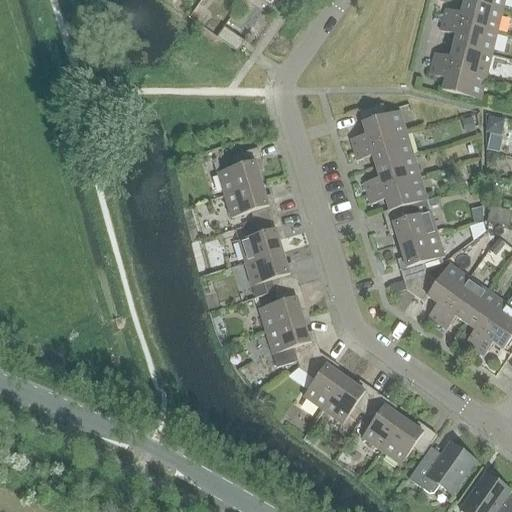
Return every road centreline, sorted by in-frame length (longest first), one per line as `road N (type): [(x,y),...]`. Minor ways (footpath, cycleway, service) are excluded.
road 1 (residential): [(340,0),(290,69),(283,92),(350,318),(367,339),(495,429)]
road 2 (secondary): [(258,511),(150,447),(0,383)]
